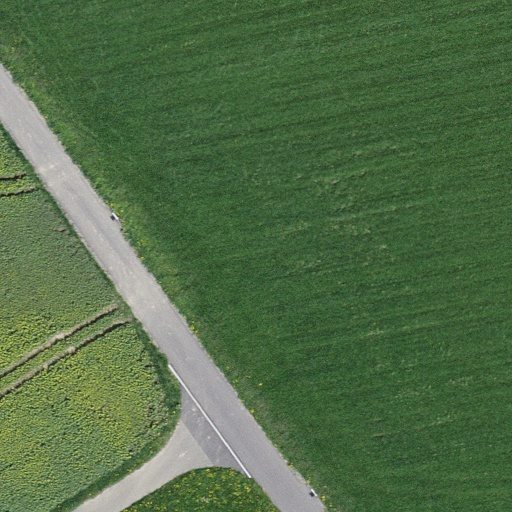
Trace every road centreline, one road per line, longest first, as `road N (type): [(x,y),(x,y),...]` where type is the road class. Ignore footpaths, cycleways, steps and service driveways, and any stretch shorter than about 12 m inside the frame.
road 1 (unclassified): [(305,511),(0,99)]
road 2 (track): [(235,421),(95,511)]
